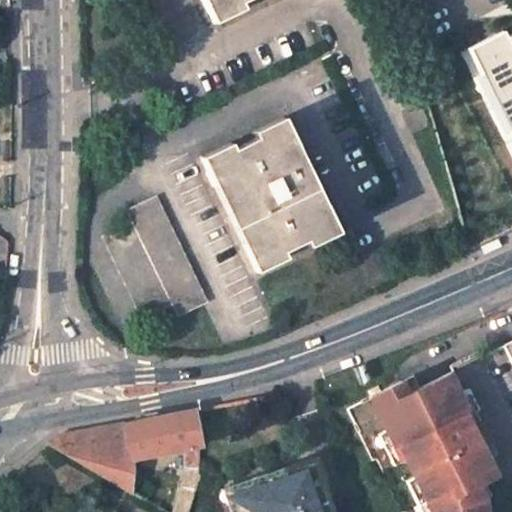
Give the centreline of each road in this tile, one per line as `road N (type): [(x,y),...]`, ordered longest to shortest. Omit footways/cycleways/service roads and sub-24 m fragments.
road 1 (secondary): [(511,265),(229,377),(11,410)]
road 2 (unclassified): [(11,410),(36,356),(48,124),(43,0)]
